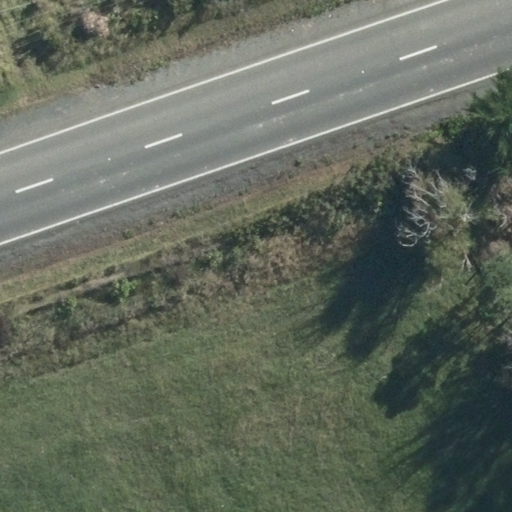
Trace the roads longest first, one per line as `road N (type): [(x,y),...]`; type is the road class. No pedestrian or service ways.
road 1 (tertiary): [(0,217),(284,127),(511,35)]
road 2 (unknown): [(511,234),(422,68)]
